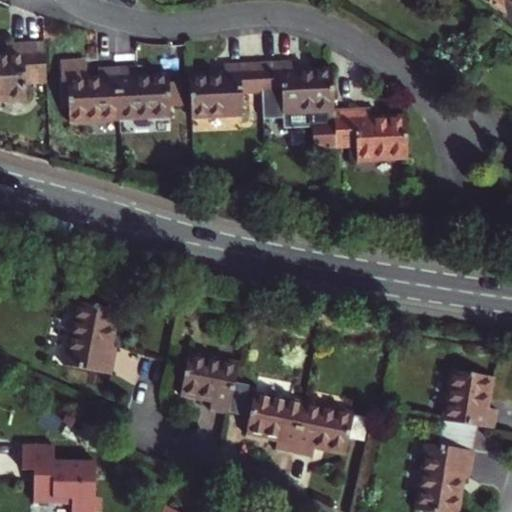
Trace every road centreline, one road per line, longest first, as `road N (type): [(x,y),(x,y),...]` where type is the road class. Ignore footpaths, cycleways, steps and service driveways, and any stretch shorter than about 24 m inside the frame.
road 1 (primary): [(511,298),(206,245),(0,192)]
road 2 (residential): [(69,0),(150,23),(262,14),(319,23),(391,67),(472,141)]
road 3 (residential): [(319,511),(140,423)]
